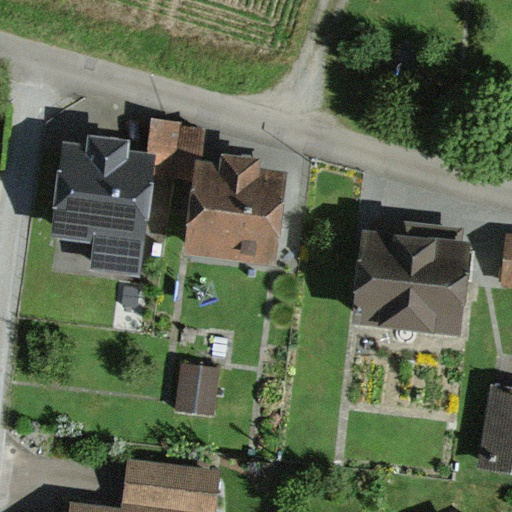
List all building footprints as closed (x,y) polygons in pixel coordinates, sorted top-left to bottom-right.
[(65,142),(54,229),(93,234),(89,271),(140,277),(152,176),(174,179),(180,129),(181,123),(153,120),(148,153),(128,151),(129,141),(112,138),(88,136),(87,144),(65,142)] [(185,253),(276,263),(286,172),(258,169),(259,161),(243,159),(223,157),(222,163),(200,161),(204,131),(180,129),(174,179),(194,181),(185,253)] [(463,229),(404,222),(402,236),(368,232),(357,322),(461,334),(471,243),(462,242),(463,229)] [(498,286),(511,288),(511,234),(505,233),(498,286)] [(210,365),(185,363),(181,409),(206,411),(210,365)] [(511,387),(490,384),(476,464),(511,470),(511,387)] [(128,497),(206,503),(208,470),(130,464),(128,497)]
